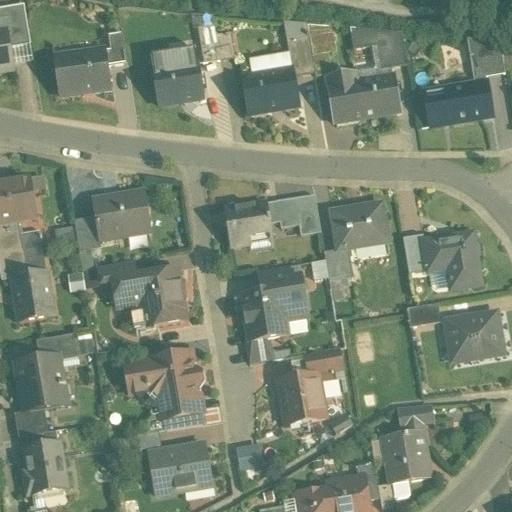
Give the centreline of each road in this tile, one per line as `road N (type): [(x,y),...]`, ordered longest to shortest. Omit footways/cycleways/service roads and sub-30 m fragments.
road 1 (residential): [(480,193),(404,171),(195,164)]
road 2 (residential): [(195,164),(237,417)]
road 3 (residential): [(195,164),(0,131)]
